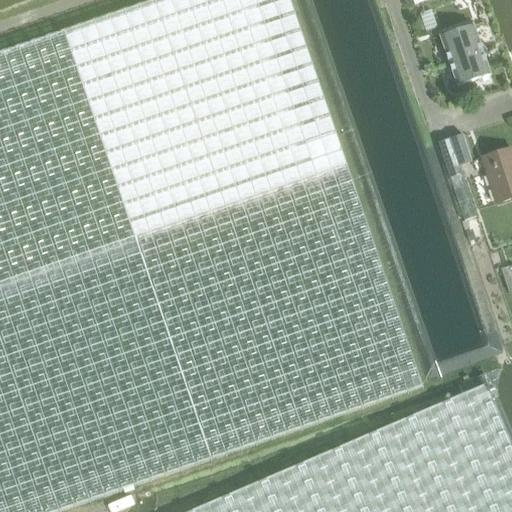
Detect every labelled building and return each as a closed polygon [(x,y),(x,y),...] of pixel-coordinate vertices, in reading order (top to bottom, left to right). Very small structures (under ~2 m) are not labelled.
[(160,0),(0,55),(0,511),(54,511),(417,385),(285,0),(160,0)] [(472,27),(439,39),(448,65),(481,53),(472,27)] [(457,89),(459,88),(463,91),(470,88),(470,84),(490,77),(481,53),(448,65),(457,89)] [(437,145),(464,223),(477,219),(460,168),(471,164),(462,137),(437,145)] [(511,200),(511,154),(511,151),(482,160),(497,205),(511,200)] [(511,266),(501,270),(509,293),(511,291),(511,266)] [(188,511),(511,511),(511,457),(483,389),(423,411),(188,511)]
